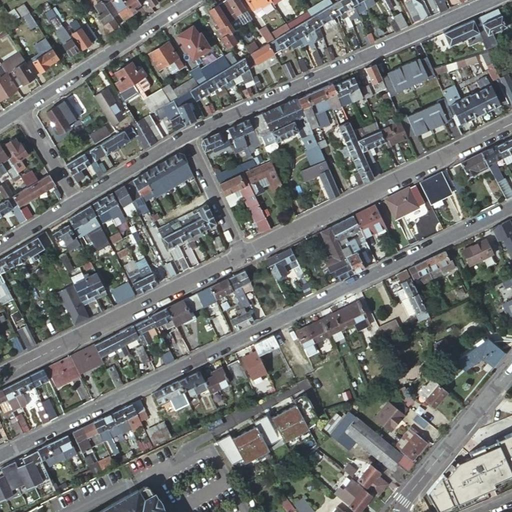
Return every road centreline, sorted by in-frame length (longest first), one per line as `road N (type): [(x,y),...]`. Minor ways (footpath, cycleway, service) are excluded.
road 1 (residential): [(0,455),(511,207)]
road 2 (residential): [(493,0),(186,135)]
road 3 (residential): [(243,256),(511,123)]
road 4 (residential): [(0,376),(243,256)]
road 5 (residential): [(20,110),(191,0)]
road 6 (tertiary): [(400,511),(490,395)]
road 7 (unclassified): [(186,135),(243,256)]
road 8 (residential): [(186,135),(76,201)]
